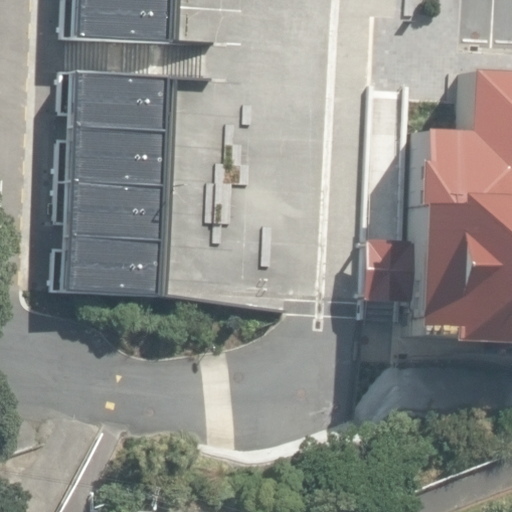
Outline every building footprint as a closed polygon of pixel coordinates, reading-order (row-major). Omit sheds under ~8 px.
[(68,0),(66,44),(163,47),(165,0),(68,0)] [(63,131),(161,136),(163,81),(65,77),(63,131)] [(422,356),(511,358),(511,80),(459,79),(455,139),(413,139),(411,171),(403,171),(395,348),(422,348),(422,356)] [(60,186),(158,190),(161,136),(63,131),(60,186)] [(58,240),(156,245),(158,190),(60,186),(58,240)] [(55,295),(154,299),(156,245),(58,240),(55,295)]
